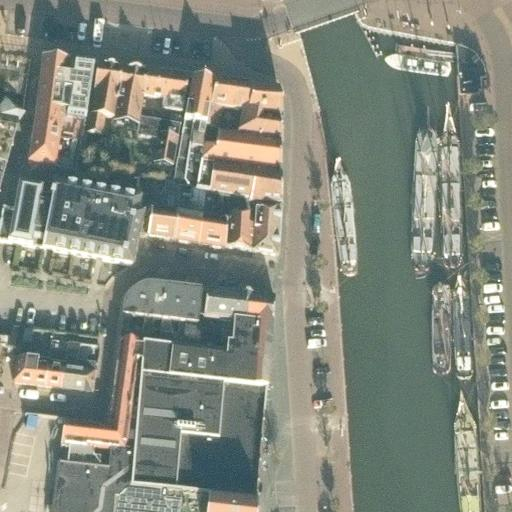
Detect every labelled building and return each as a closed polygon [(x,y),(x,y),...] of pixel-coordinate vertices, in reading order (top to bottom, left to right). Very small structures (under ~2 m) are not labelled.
[(469,55),(461,52),(464,95),(483,94),(482,79),(485,79),(483,71),(480,64),(475,59),(469,55)] [(75,176),(77,168),(82,145),(86,127),(94,67),(70,64),(43,60),(36,111),(32,140),(28,165),(54,170),(54,172),(75,176)] [(106,119),(115,121),(123,72),(97,68),(91,117),(89,117),(87,135),(104,138),(106,119)] [(115,121),(115,124),(139,127),(137,139),(158,143),(153,166),(173,171),(179,140),(181,127),(140,121),(144,100),(147,75),(123,72),(115,121)] [(184,115),(189,81),(147,75),(144,100),(162,102),(160,112),(184,115)] [(207,130),(208,130),(216,84),(192,81),(185,124),(173,185),(181,187),(197,191),(202,163),(204,149),(203,149),(206,129),(207,129),(207,130)] [(247,89),(216,84),(208,130),(219,133),(223,111),(242,114),(247,89)] [(238,137),(279,142),(278,92),(247,89),(242,114),(238,137)] [(171,115),(169,125),(181,127),(183,117),(171,115)] [(0,188),(18,124),(0,120),(0,188)] [(204,149),(202,163),(215,165),(280,173),(280,145),(279,145),(279,142),(238,137),(218,135),(216,151),(204,149)] [(197,191),(206,194),(215,196),(246,203),(256,204),(281,206),(280,173),(215,165),(202,163),(197,191)] [(77,168),(75,176),(103,183),(104,175),(92,172),(92,171),(77,168)] [(134,182),(104,175),(103,183),(102,185),(132,192),(134,182)] [(138,179),(134,198),(145,200),(149,181),(138,179)] [(180,197),(181,187),(173,185),(165,183),(162,212),(159,211),(151,211),(148,237),(174,241),(178,216),(180,197)] [(49,201),(41,200),(6,194),(0,225),(0,244),(132,269),(143,218),(137,216),(139,203),(52,186),(49,201)] [(188,217),(178,216),(174,241),(200,246),(206,194),(197,191),(181,187),(180,197),(189,198),(188,217)] [(200,246),(226,250),(228,224),(212,221),(215,196),(206,194),(200,246)] [(252,255),(256,204),(246,203),(245,217),(229,216),(228,224),(226,250),(252,255)] [(281,206),(256,204),(252,255),(277,259),(281,206)] [(167,291),(149,289),(148,291),(142,342),(160,344),(167,291)] [(130,296),(129,304),(124,303),(120,339),(142,342),(148,291),(139,290),(130,296)] [(177,346),(183,293),(167,291),(160,344),(177,346)] [(177,346),(178,338),(185,339),(187,327),(198,328),(201,295),(183,293),(177,346)] [(228,346),(227,355),(241,357),(242,349),(254,350),(254,342),(271,343),(272,328),(274,301),(207,293),(204,321),(234,325),(233,346),(228,346)] [(11,341),(7,341),(6,350),(20,353),(21,346),(23,332),(13,331),(11,341)] [(31,334),(23,332),(21,346),(28,348),(31,334)] [(188,339),(179,338),(177,349),(186,350),(188,339)] [(271,344),(271,343),(254,342),(254,350),(242,349),(241,357),(227,355),(172,349),(172,348),(143,345),(140,370),(134,453),(128,452),(110,450),(109,453),(108,471),(100,470),(83,468),(69,466),(59,465),(59,466),(56,466),(50,511),(179,511),(181,496),(257,505),(266,393),(267,393),(270,358),(269,359),(270,343),(271,344)] [(119,342),(116,366),(136,368),(140,344),(119,342)] [(44,389),(60,391),(64,366),(54,364),(57,353),(67,354),(68,346),(51,344),(49,356),(48,364),(44,389)] [(83,348),(68,346),(67,354),(66,356),(81,358),(83,348)] [(13,385),(44,389),(48,364),(18,360),(13,385)] [(75,367),(64,366),(60,391),(92,395),(95,366),(75,364),(75,367)] [(136,369),(136,368),(116,366),(113,392),(136,395),(139,369),(136,369)] [(109,417),(132,419),(136,395),(113,392),(109,417)] [(128,452),(132,419),(109,417),(108,428),(106,429),(112,439),(110,450),(128,452)] [(69,466),(83,468),(88,428),(64,425),(61,449),(66,450),(66,451),(70,451),(69,460),(69,466)] [(88,428),(83,468),(100,470),(101,459),(94,458),(95,451),(109,453),(110,450),(112,439),(106,429),(105,430),(88,428)] [(181,496),(179,511),(257,511),(258,505),(257,505),(181,496)]
